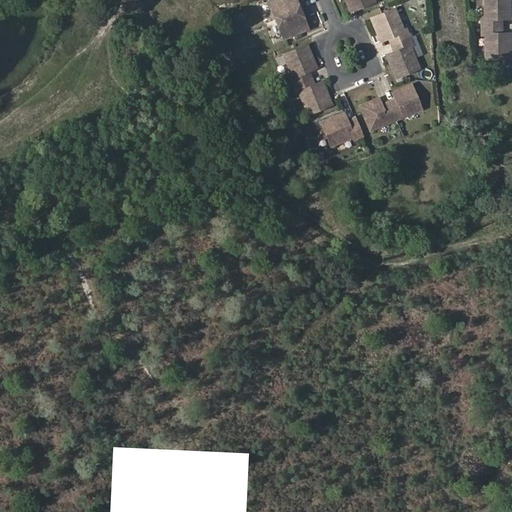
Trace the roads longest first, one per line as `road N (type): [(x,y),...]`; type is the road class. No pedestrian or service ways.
road 1 (track): [(451,0),(461,102),(447,144),(416,178)]
road 2 (residential): [(338,32),(324,57),(349,79),(373,57),(369,41),(347,30)]
